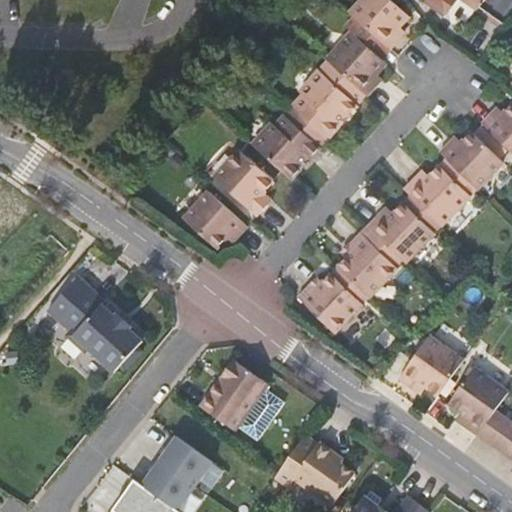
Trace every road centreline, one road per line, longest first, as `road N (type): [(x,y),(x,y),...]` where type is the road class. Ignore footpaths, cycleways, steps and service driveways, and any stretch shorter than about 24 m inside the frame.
road 1 (residential): [(511,507),(227,304)]
road 2 (residential): [(227,304),(269,271),(442,76)]
road 3 (residential): [(227,304),(0,145)]
road 4 (residential): [(48,511),(203,318),(227,304)]
